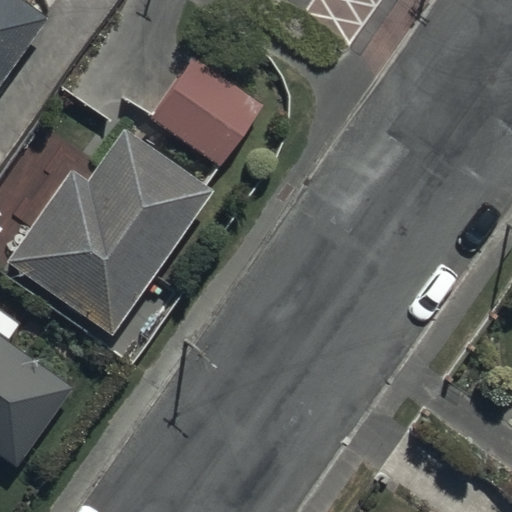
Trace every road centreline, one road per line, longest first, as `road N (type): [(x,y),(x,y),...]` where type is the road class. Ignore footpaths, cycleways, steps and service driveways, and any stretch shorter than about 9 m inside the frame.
road 1 (residential): [(187,511),(486,88)]
road 2 (residential): [(360,0),(486,88)]
